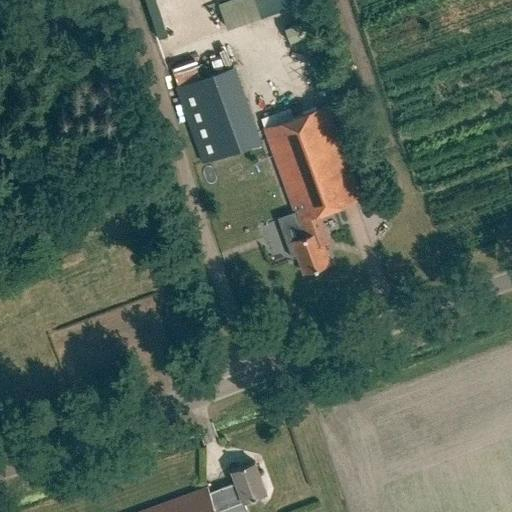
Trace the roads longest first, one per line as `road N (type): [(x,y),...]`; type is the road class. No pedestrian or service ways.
road 1 (unclassified): [(0,473),(511,282)]
road 2 (track): [(253,379),(187,176)]
road 3 (track): [(187,176),(129,0)]
